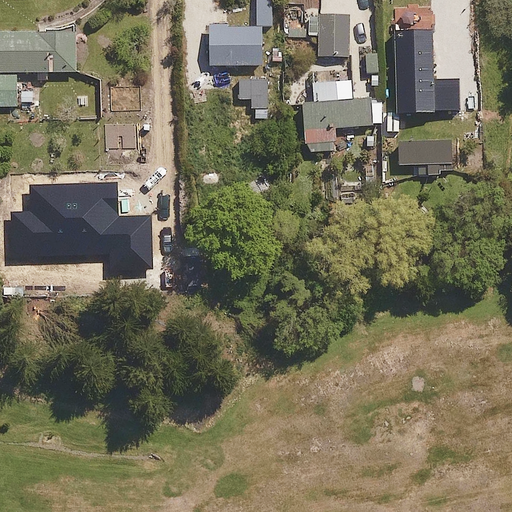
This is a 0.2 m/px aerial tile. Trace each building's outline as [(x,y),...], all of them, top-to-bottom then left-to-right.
[(349,17),(310,17),(310,35),(319,35),(319,57),(348,57),(349,17)] [(0,74),(75,72),(74,31),(0,32),(0,74)] [(246,45),(207,45),(207,78),(246,78),(246,45)] [(0,107),(16,107),(16,77),(0,77),(0,107)] [(267,81),(239,83),(241,101),(253,100),(254,119),(270,118),(267,81)] [(351,82),(313,85),(315,105),(303,106),(306,153),(335,151),(333,129),(384,126),(382,100),(352,102),(351,82)] [(399,111),(385,111),(385,133),(399,133),(399,111)] [(452,142),(399,142),(400,166),(419,165),(419,176),(452,175),(452,142)]
